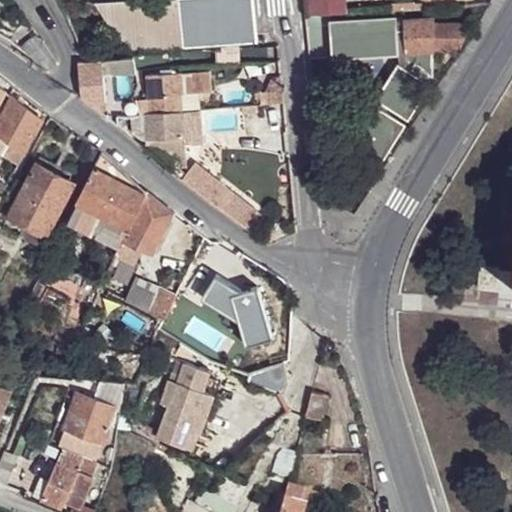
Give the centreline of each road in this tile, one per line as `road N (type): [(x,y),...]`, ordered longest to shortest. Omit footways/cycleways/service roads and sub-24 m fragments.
road 1 (residential): [(57,97),(168,187),(314,279)]
road 2 (residential): [(511,27),(401,204),(373,291)]
road 3 (residential): [(280,0),(293,46),(314,279)]
road 4 (residential): [(373,291),(371,334),(418,511)]
